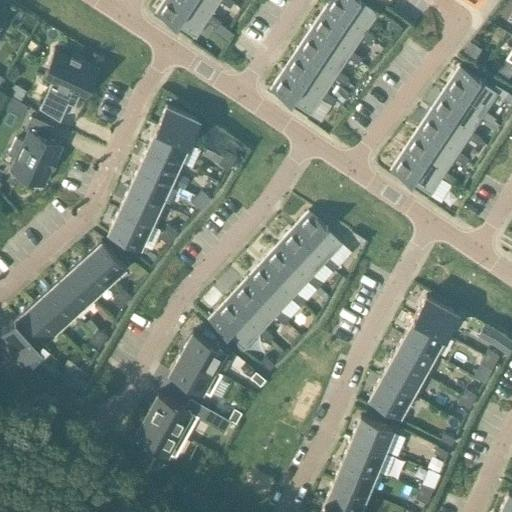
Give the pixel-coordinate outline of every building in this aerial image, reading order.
[(163,0),(157,9),(196,35),(207,19),(210,15),(187,0),(163,0)] [(187,0),(210,15),(211,12),(219,0),(187,0)] [(329,0),(326,5),(365,31),(366,29),(378,11),(362,0),(329,0)] [(312,25),(351,51),(353,49),(362,36),(365,31),(326,5),(312,25)] [(207,19),(217,26),(222,19),(211,12),(210,15),(207,19)] [(403,24),(393,17),(389,24),(399,31),(403,24)] [(299,45),(338,71),(340,69),(348,56),(351,51),(312,25),(299,45)] [(376,36),(366,29),(365,31),(362,36),(372,43),(376,36)] [(285,66),(324,92),(326,89),(335,76),(338,71),(299,45),(285,66)] [(52,80),(47,92),(74,104),(80,92),(85,95),(98,67),(80,58),(81,57),(80,56),(79,58),(72,55),(73,53),(72,53),(71,54),(55,46),(54,47),(55,48),(43,75),(52,80)] [(351,51),(348,56),(358,63),(363,56),(353,49),(351,51)] [(500,68),(510,74),(511,70),(511,60),(506,57),(500,68)] [(446,85),(485,111),(499,91),(460,65),(446,85)] [(272,86),(311,112),(322,96),(324,92),(285,66),(272,86)] [(350,76),(340,69),(338,71),(335,76),(345,82),(350,76)] [(0,85),(11,93),(16,96),(22,86),(6,76),(0,85)] [(432,105),(471,131),(473,129),(481,116),(485,111),(446,85),(432,105)] [(322,96),(332,102),(336,96),(326,89),(324,92),(322,96)] [(167,103),(157,124),(189,139),(199,118),(167,103)] [(419,125),(458,152),(459,149),(468,136),(471,131),(432,105),(419,125)] [(485,111),(481,116),(491,123),(495,117),(485,111)] [(17,155),(12,166),(44,181),(61,143),(48,137),(53,124),(32,114),(25,128),(29,129),(24,140),(16,136),(9,151),(17,155)] [(157,124),(148,145),(180,160),(189,139),(157,124)] [(419,125),(405,146),(444,172),(446,169),(455,156),(458,152),(419,125)] [(471,131),(468,136),(478,143),(483,136),(473,129),(471,131)] [(148,145),(138,166),(170,181),(180,160),(148,145)] [(392,166),(431,192),(441,176),(444,172),(405,146),(392,166)] [(237,154),(227,148),(223,155),(233,161),(237,154)] [(455,156),(465,163),(470,156),(459,149),(458,152),(455,156)] [(219,162),(229,168),(233,161),(223,155),(219,162)] [(138,166),(128,187),(160,202),(170,181),(138,166)] [(441,176),(452,183),(456,176),(446,169),(444,172),(441,176)] [(128,187),(119,208),(151,223),(160,202),(128,187)] [(203,187),(197,193),(206,201),(211,195),(203,187)] [(192,199),(201,207),(206,201),(197,193),(192,199)] [(109,229),(141,244),(151,223),(119,208),(109,229)] [(292,227),(327,259),(330,255),(343,241),(309,209),(292,227)] [(169,222),(164,228),(174,236),(179,229),(169,222)] [(276,245),(310,277),(314,273),(324,261),(327,259),(292,227),(276,245)] [(160,235),(169,242),(174,236),(164,228),(160,235)] [(101,238),(84,254),(108,280),(125,265),(101,238)] [(259,263),(294,295),(297,291),(308,279),(310,277),(276,245),(259,263)] [(67,270),(91,296),(108,280),(84,254),(67,270)] [(324,261),(333,269),(338,264),(330,255),(327,259),(324,261)] [(242,280),(277,312),(281,308),(292,297),(294,295),(259,263),(242,280)] [(50,285),(73,311),(91,296),(67,270),(50,285)] [(308,279),(317,287),(322,281),(314,273),(308,279)] [(226,298),(261,330),(265,326),(275,314),(277,312),(242,280),(226,298)] [(33,301),(56,327),(73,311),(50,285),(33,301)] [(132,293),(122,285),(117,292),(127,299),(132,293)] [(292,297),(300,305),(306,299),(297,291),(294,295),(292,297)] [(117,292),(113,298),(122,306),(127,299),(117,292)] [(415,314),(445,331),(457,311),(426,294),(415,314)] [(209,316),(244,348),(259,332),(261,330),(226,298),(209,316)] [(16,316),(39,342),(56,327),(33,301),(16,316)] [(275,314),(284,323),(290,317),(281,308),(277,312),(275,314)] [(403,334),(434,351),(445,331),(415,314),(403,334)] [(0,330),(0,333),(22,358),(39,342),(16,316),(0,330)] [(98,326),(94,333),(104,339),(108,332),(98,326)] [(259,332),(268,340),(274,334),(265,326),(261,330),(259,332)] [(213,368),(214,367),(225,347),(193,329),(182,350),(213,368)] [(495,343),(509,350),(511,344),(511,338),(500,332),(495,343)] [(94,333),(89,340),(100,346),(104,339),(94,333)] [(392,354),(423,371),(434,351),(403,334),(392,354)] [(485,353),(496,359),(499,352),(489,346),(485,353)] [(222,372),(214,367),(213,368),(182,350),(170,371),(210,393),(222,372)] [(481,360),(492,366),(496,359),(485,353),(481,360)] [(261,360),(270,368),(275,363),(266,354),(261,360)] [(381,375),(411,392),(423,371),(392,354),(381,375)] [(86,369),(76,363),(72,370),(82,376),(86,369)] [(261,383),(266,376),(256,369),(251,375),(261,383)] [(72,370),(67,377),(78,383),(82,376),(72,370)] [(369,395),(400,412),(411,392),(381,375),(369,395)] [(463,393),(473,399),(477,392),(467,386),(463,393)] [(187,435),(198,415),(210,421),(216,411),(191,396),(185,406),(159,391),(147,412),(187,435)] [(459,400),(469,406),(473,399),(463,393),(459,400)] [(235,406),(229,417),(236,421),(242,410),(235,406)] [(176,455),(187,435),(147,412),(135,433),(176,455)] [(352,435),(384,448),(393,427),(360,413),(352,435)] [(441,438),(452,443),(455,435),(444,430),(441,438)] [(343,456),(375,470),(384,448),(352,435),(343,456)] [(434,451),(445,456),(449,449),(438,443),(434,451)] [(334,478),(366,491),(375,470),(343,456),(334,478)] [(325,499),(355,511),(357,511),(366,491),(334,478),(325,499)] [(419,488),(430,493),(433,486),(422,481),(419,488)] [(416,496),(427,501),(430,493),(419,488),(416,496)] [(499,511),(500,511),(511,511),(511,491),(508,490),(499,511)] [(319,511),(355,511),(325,499),(319,511)]
